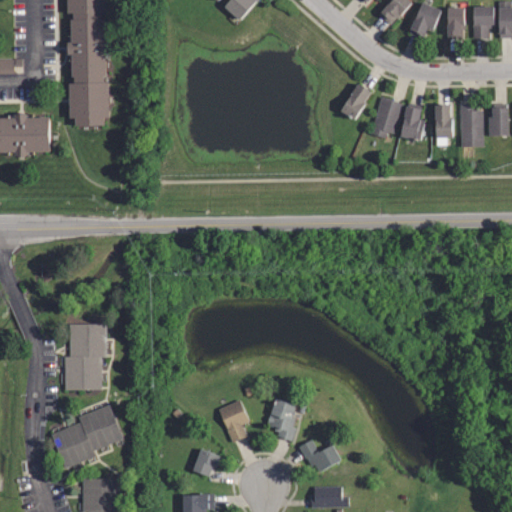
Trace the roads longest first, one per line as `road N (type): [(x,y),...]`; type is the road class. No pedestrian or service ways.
road 1 (tertiary): [(0,228),(511,218)]
road 2 (residential): [(0,228),(3,262),(37,346),(34,455),(46,511)]
road 3 (residential): [(511,68),(411,69),(366,46)]
